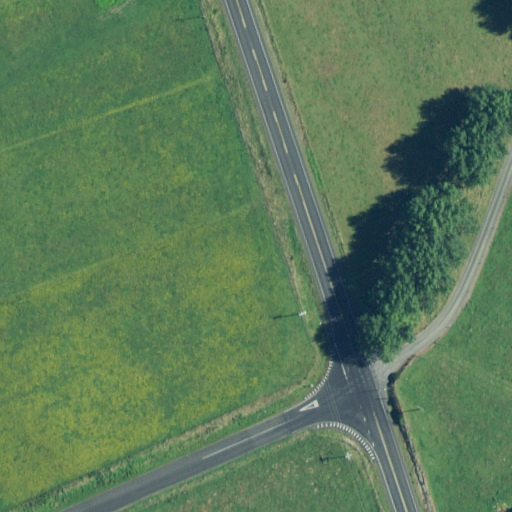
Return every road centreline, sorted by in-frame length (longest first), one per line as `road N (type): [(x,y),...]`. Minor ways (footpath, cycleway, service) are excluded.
road 1 (tertiary): [(366,390),(236,0)]
road 2 (unclassified): [(366,390),(89,511)]
road 3 (tertiary): [(407,511),(366,390)]
